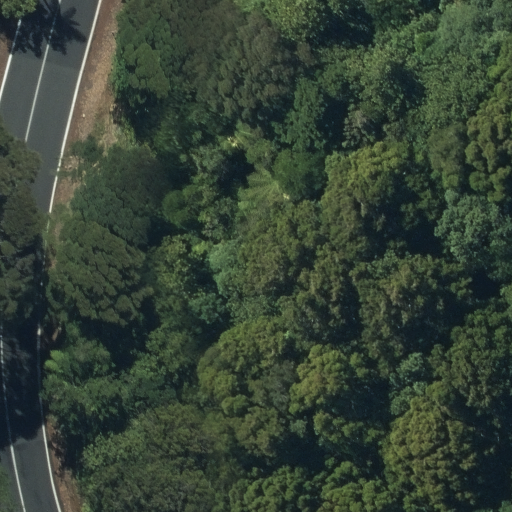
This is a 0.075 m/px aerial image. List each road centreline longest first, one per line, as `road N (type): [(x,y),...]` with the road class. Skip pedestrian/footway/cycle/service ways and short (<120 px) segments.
road 1 (tertiary): [(60,0),(2,239),(0,295)]
road 2 (tertiary): [(0,368),(23,511)]
